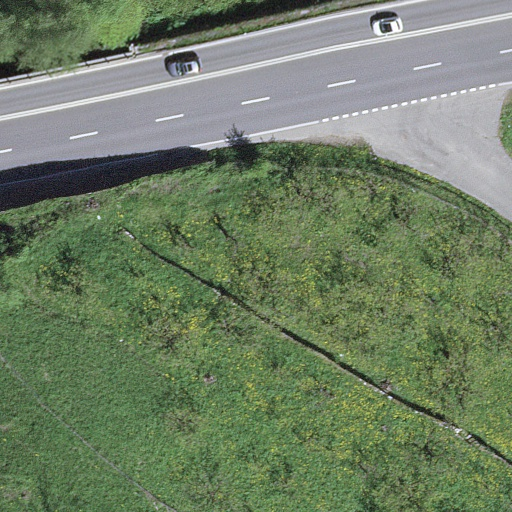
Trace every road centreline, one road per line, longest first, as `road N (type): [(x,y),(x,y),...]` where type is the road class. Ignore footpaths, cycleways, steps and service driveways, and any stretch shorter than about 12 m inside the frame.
road 1 (primary): [(0,139),(349,68)]
road 2 (unclassified): [(349,68),(511,194)]
road 3 (primary): [(349,68),(511,34)]
